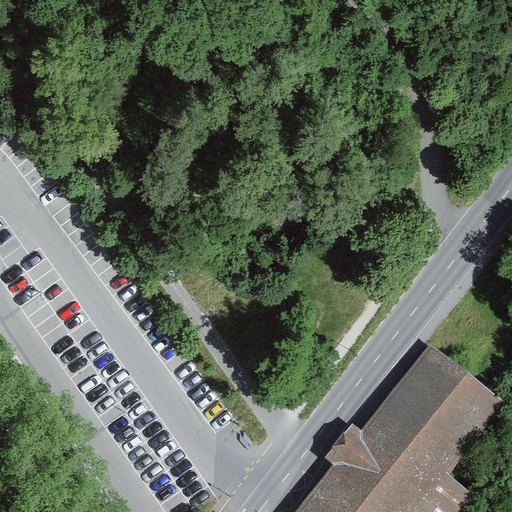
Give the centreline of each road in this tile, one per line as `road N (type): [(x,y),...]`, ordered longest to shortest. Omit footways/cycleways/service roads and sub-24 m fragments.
road 1 (residential): [(269,511),(511,193)]
road 2 (track): [(357,0),(398,44),(430,120),(445,280)]
